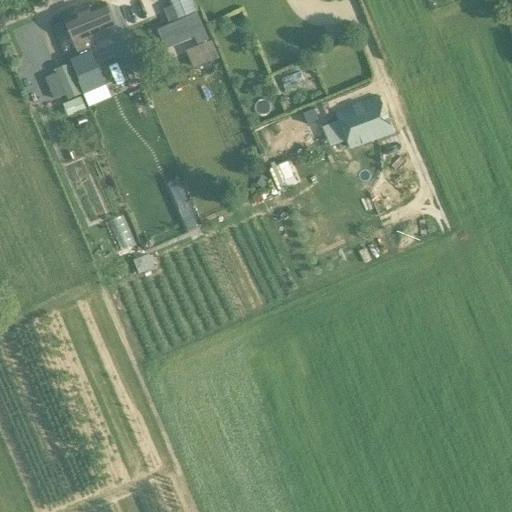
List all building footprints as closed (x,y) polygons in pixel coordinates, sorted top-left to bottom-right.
[(94,32),(114,23),(104,1),(63,19),(64,21),(53,26),(58,37),(69,32),(77,50),(98,41),(94,32)] [(196,13),(185,17),(197,45),(208,40),(196,13)] [(72,55),(82,92),(104,86),(94,50),(72,55)] [(132,61),(120,66),(131,92),(143,87),(132,61)] [(336,113),(350,147),(338,152),(342,163),(358,157),(354,149),(393,134),(378,96),(336,113)] [(69,117),(86,110),(81,97),(63,104),(69,117)] [(84,116),(77,119),(80,127),(88,124),(84,116)] [(284,143),(273,148),(278,159),(289,154),(284,143)] [(263,189),(269,180),(262,176),(257,185),(263,189)] [(185,195),(174,200),(187,231),(198,226),(185,195)]
